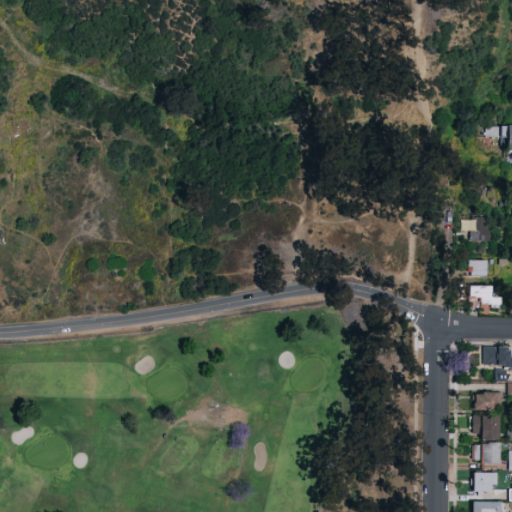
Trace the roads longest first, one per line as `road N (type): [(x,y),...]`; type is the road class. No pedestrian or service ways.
road 1 (residential): [(0,333),(333,289),(381,298),(437,327)]
road 2 (residential): [(436,511),(437,327)]
